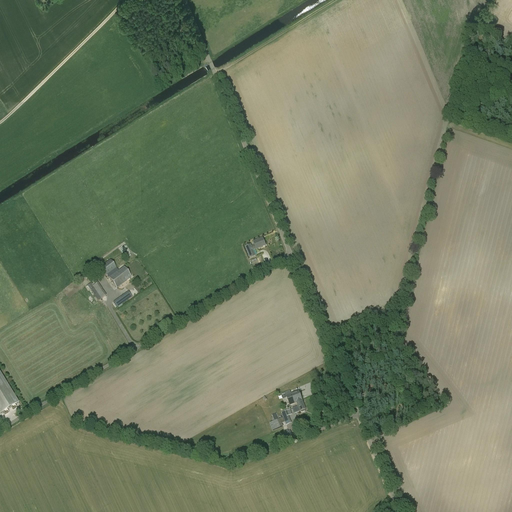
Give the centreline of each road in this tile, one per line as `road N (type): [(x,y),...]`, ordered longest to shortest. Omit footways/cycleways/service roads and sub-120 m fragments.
road 1 (unclassified): [(0,429),(292,253)]
road 2 (unclassified): [(400,511),(292,253)]
road 3 (unclassified): [(292,253),(184,0)]
road 4 (track): [(0,122),(127,0)]
road 5 (track): [(333,0),(214,73)]
